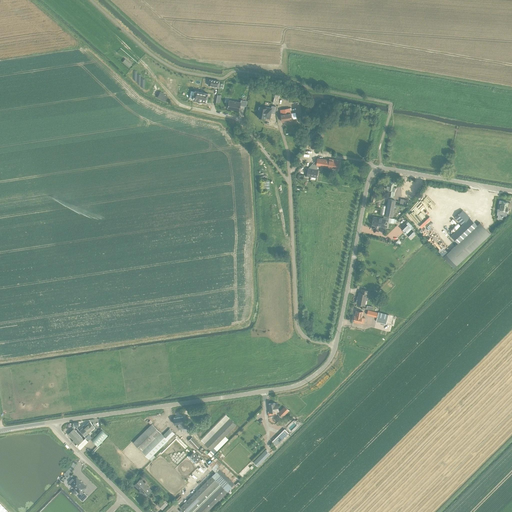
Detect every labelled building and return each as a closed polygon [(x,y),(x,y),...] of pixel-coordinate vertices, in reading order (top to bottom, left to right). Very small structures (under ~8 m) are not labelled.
[(125,59),(122,62),(129,68),(132,64),(125,59)] [(209,79),(208,86),(218,87),(220,81),(209,79)] [(160,91),(157,98),(165,101),(167,96),(164,94),(164,93),(160,91)] [(195,91),(192,106),(205,108),(208,93),(195,91)] [(239,110),(240,105),(246,106),(247,101),(241,100),(240,102),(229,100),(228,108),(239,110)] [(259,112),(258,117),(259,117),(260,118),(260,117),(263,118),(263,117),(266,117),(270,118),(270,117),(271,113),(275,113),(276,107),(272,106),(271,108),(265,107),(264,107),(259,106),(258,112),(259,112)] [(290,108),(280,110),(281,114),(282,122),(292,120),(290,108)] [(317,158),(316,164),(318,165),(328,166),(328,167),(333,168),(333,167),(337,167),(338,162),(337,162),(338,160),(334,159),(334,161),(317,158)] [(308,168),(307,175),(317,177),(318,170),(317,170),(318,165),(316,164),(312,164),(308,168)] [(386,189),(388,190),(387,195),(393,196),(394,191),(395,187),(394,187),(395,182),(389,181),(388,186),(387,186),(386,189)] [(392,217),(395,201),(388,199),(385,215),(392,217)] [(506,206),(507,202),(503,201),(499,200),(497,214),(498,215),(497,218),(502,219),(502,215),(506,216),(507,206),(506,206)] [(458,243),(443,256),(453,267),(490,233),(479,222),(476,225),(462,210),(454,217),(461,225),(450,235),(458,243)] [(374,217),(372,224),(373,224),(372,227),(377,228),(377,225),(384,227),(386,219),(379,217),(379,218),(374,217)] [(405,222),(400,227),(404,231),(403,232),(406,234),(410,238),(415,233),(412,230),(411,229),(413,227),(408,221),(406,223),(405,222)] [(359,293),(356,303),(365,305),(366,298),(367,298),(368,291),(361,290),(361,293),(359,293)] [(354,315),(353,321),(361,323),(361,322),(364,323),(365,318),(362,317),(363,311),(356,310),(355,315),(354,315)] [(378,312),(376,321),(386,324),(388,315),(378,312)] [(270,412),(268,412),(269,416),(273,416),(273,414),(278,413),(281,410),(278,410),(277,403),(275,404),(275,403),(268,404),(270,412)] [(281,410),(278,413),(282,417),(289,410),(285,406),(281,410)] [(184,423),(183,417),(174,419),(175,424),(178,424),(179,429),(180,429),(182,429),(188,428),(187,422),(184,423)] [(211,450),(209,452),(208,453),(211,456),(228,439),(224,436),(236,424),(229,418),(204,444),(211,450)] [(84,424),(83,425),(82,425),(82,426),(83,428),(81,430),(86,435),(95,427),(90,421),(85,426),(84,424)] [(162,435),(152,424),(133,443),(149,459),(175,433),(169,428),(162,435)] [(71,430),(68,433),(74,439),(73,440),(75,442),(76,441),(78,444),(81,441),(83,439),(73,428),(71,430)] [(285,429),(272,441),(276,445),(289,433),(285,429)] [(107,435),(102,430),(92,441),(97,445),(107,435)] [(189,440),(197,449),(200,445),(192,437),(189,440)] [(88,441),(85,438),(78,445),(77,444),(76,445),(80,449),(88,441)] [(253,462),(258,466),(270,454),(266,449),(253,462)] [(197,463),(200,459),(193,452),(190,456),(197,463)] [(208,465),(216,472),(180,507),(185,511),(194,511),(196,511),(206,511),(227,491),(234,484),(219,469),(220,468),(213,461),(208,465)] [(82,500),(87,496),(84,492),(84,493),(82,491),(86,487),(82,483),(83,483),(80,481),(76,477),(74,480),(72,478),(69,482),(70,483),(70,484),(80,493),(82,495),(79,497),(82,500)] [(134,484),(146,496),(151,490),(140,479),(134,484)] [(167,504),(162,500),(158,505),(162,509),(167,504)] [(0,511),(9,511),(0,502),(0,511)]
